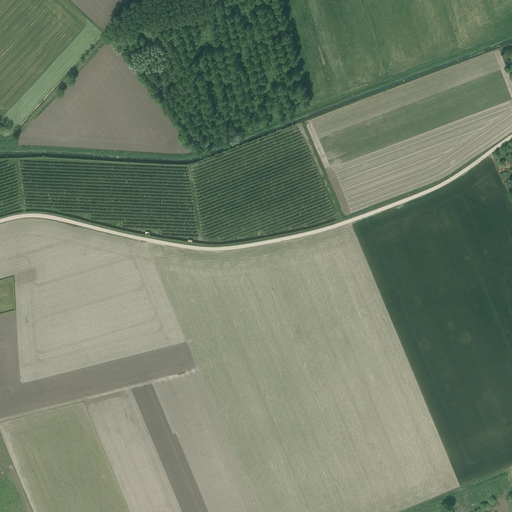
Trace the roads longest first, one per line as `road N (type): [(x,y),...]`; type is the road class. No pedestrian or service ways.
road 1 (unclassified): [(511,138),(434,190),(310,234),(248,246),(177,246),(41,216),(0,221)]
road 2 (track): [(0,131),(18,133),(107,35)]
